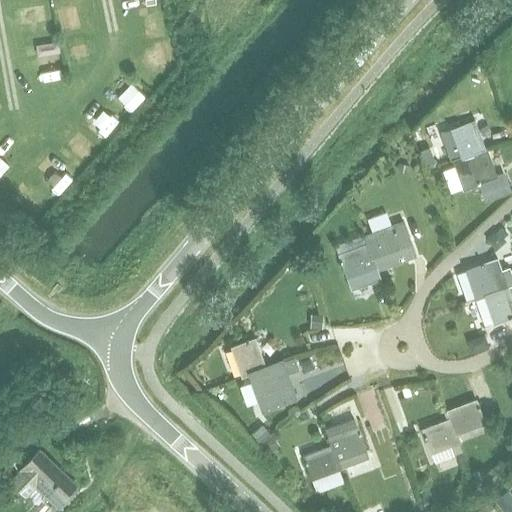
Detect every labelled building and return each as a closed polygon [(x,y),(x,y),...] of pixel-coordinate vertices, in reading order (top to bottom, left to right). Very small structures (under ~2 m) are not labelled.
[(156,37),(135,39),(136,50),(157,48),(156,37)] [(478,62),(466,65),(473,89),(485,86),(478,62)] [(470,121),(440,132),(451,159),(458,157),(479,149),(470,121)] [(428,148),(419,151),(425,166),(434,162),(428,148)] [(458,157),(451,159),(460,188),(477,183),(484,200),(510,191),(502,172),(489,177),(480,149),(479,149),(458,157)] [(395,161),(394,169),(405,171),(407,164),(395,161)] [(434,168),(425,170),(426,178),(436,176),(434,168)] [(361,236),(364,244),(365,243),(374,269),(414,254),(402,221),(361,236)] [(495,231),(485,241),(495,251),(505,241),(495,231)] [(337,254),(350,289),(378,279),(374,269),(365,243),(364,244),(337,254)] [(292,257),(290,266),(300,269),(302,260),(292,257)] [(463,271),(456,273),(466,301),(472,299),(481,296),(503,287),(511,284),(511,273),(511,274),(509,268),(500,271),(496,258),(493,259),(462,270),(463,271)] [(481,296),(472,299),(482,326),(490,323),(494,322),(511,315),(511,284),(503,287),(481,296)] [(307,313),(306,326),(318,327),(319,314),(307,313)] [(481,333),(468,337),(472,348),(485,343),(481,333)] [(260,368),(260,367),(250,339),(227,347),(237,376),(246,373),(260,368)] [(292,359),(278,364),(283,376),(297,370),(292,359)] [(260,368),(246,373),(259,410),(291,399),(283,376),(278,364),(278,362),(260,368)] [(405,385),(398,387),(402,397),(408,394),(405,385)] [(445,410),(453,432),(480,422),(472,400),(445,410)] [(443,419),(421,428),(429,451),(429,452),(432,460),(433,461),(452,454),(449,445),(457,442),(453,432),(445,410),(440,412),(443,419)] [(351,418),(323,428),(329,444),(334,459),(337,467),(338,468),(366,458),(362,449),(351,418)] [(259,424),(247,433),(255,443),(267,433),(259,424)] [(269,435),(257,445),(265,455),(277,444),(269,435)] [(334,459),(329,444),(300,454),(309,477),(337,467),(334,459)] [(56,504),(74,487),(37,451),(9,480),(25,496),(36,484),(56,504)] [(479,467),(469,471),(472,480),(482,476),(479,467)] [(511,511),(511,495),(506,488),(492,498),(502,511),(511,511)] [(419,496),(417,497),(422,507),(425,505),(426,507),(433,503),(427,492),(425,489),(418,493),(419,496)]
